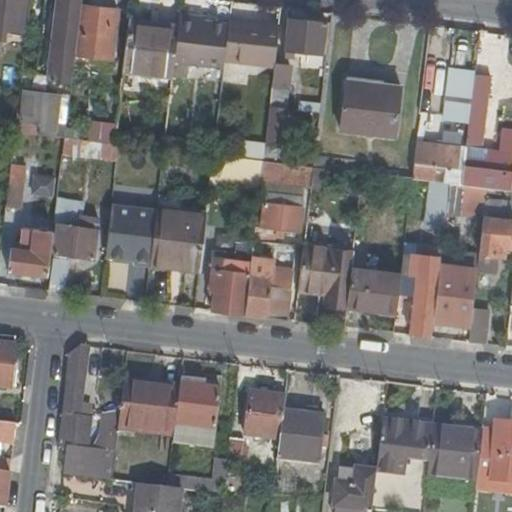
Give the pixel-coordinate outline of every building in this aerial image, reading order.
[(0,0),(0,37),(5,38),(6,29),(22,31),(25,0),(0,0)] [(58,0),(49,80),(72,83),(75,52),(81,3),(81,0),(58,0)] [(119,7),(81,3),(75,52),(82,52),(80,66),(111,70),(119,7)] [(198,16),(180,13),(178,30),(175,55),(174,60),(187,61),(225,66),(226,58),(230,24),(197,20),(198,16)] [(280,25),(231,19),(230,24),(226,58),(276,63),(276,62),(276,61),(280,25)] [(288,23),(285,48),(323,53),(327,22),(305,19),(304,24),(288,23)] [(123,68),(173,74),(173,72),(174,60),(175,55),(178,30),(149,26),(149,22),(129,20),(123,68)] [(187,61),(174,60),(173,72),(185,74),(187,61)] [(290,64),(276,62),(276,63),(266,143),(264,160),(284,162),(286,145),(281,143),(290,64)] [(476,71),(451,68),(445,119),(470,122),(475,74),(476,71)] [(490,76),(475,74),(470,122),(467,147),(462,183),(487,186),(511,189),(511,154),(481,150),(490,76)] [(347,78),(341,128),(395,135),(401,84),(347,78)] [(32,122),(31,131),(65,135),(67,124),(57,122),(58,111),(59,110),(61,94),(24,90),(20,120),(32,122)] [(428,117),(420,116),(417,141),(425,142),(428,117)] [(93,139),(114,142),(116,125),(95,122),(93,139)] [(164,146),(165,135),(146,133),(144,145),(154,146),(164,148),(164,146)] [(63,150),(117,157),(119,142),(114,142),(93,139),(65,135),(63,150)] [(187,138),(165,135),(164,146),(186,148),(187,138)] [(264,160),(266,143),(244,141),(242,157),(264,160)] [(446,166),(445,181),(450,182),(462,183),(467,147),(425,142),(417,141),(413,176),(413,177),(434,180),(436,165),(446,166)] [(149,186),(160,187),(164,148),(154,146),(149,186)] [(186,159),(213,162),(214,154),(187,150),(186,159)] [(313,165),(314,156),(297,154),(296,163),(313,165)] [(325,155),(315,154),(314,156),(313,165),(324,167),(325,155)] [(242,157),(241,157),(238,177),(262,179),(262,177),(264,160),(242,157)] [(262,177),(311,183),(312,179),(313,165),(296,163),(284,162),(264,160),(262,177)] [(26,166),(11,164),(3,232),(17,234),(26,166)] [(324,167),(313,165),(312,179),(311,183),(311,185),(323,187),(326,167),(324,167)] [(462,183),(450,182),(446,210),(484,215),(486,198),(487,186),(462,183)] [(297,198),(280,196),(279,204),(296,206),(297,198)] [(511,246),(511,219),(505,219),(507,200),(486,198),(484,215),(479,257),(478,270),(497,272),(498,255),(504,255),(505,245),(511,246)] [(264,202),(261,226),(277,228),(300,231),(303,206),(296,206),(279,204),(264,202)] [(121,204),(119,218),(131,219),(132,205),(121,204)] [(150,221),(156,222),(157,209),(157,208),(132,205),(131,219),(119,218),(116,247),(127,248),(127,254),(136,255),(137,249),(146,250),(150,221)] [(207,215),(157,209),(156,222),(151,263),(201,269),(207,215)] [(60,224),(52,290),(66,292),(71,256),(94,259),(98,229),(97,229),(98,218),(82,216),(81,227),(60,224)] [(261,226),(256,226),(255,239),(276,241),(277,228),(261,226)] [(10,270),(48,275),(53,232),(25,229),(22,250),(13,249),(10,270)] [(347,306),(396,313),(399,295),(401,276),(367,271),(371,241),(355,239),(354,251),(347,306)] [(354,251),(304,245),(299,288),(328,291),(326,304),(347,306),(354,251)] [(422,255),(404,254),(401,276),(399,295),(415,297),(410,334),(431,336),(433,322),(434,317),(440,267),(441,252),(442,247),(423,245),(422,255)] [(479,257),(441,252),(440,267),(478,272),(478,270),(479,257)] [(215,256),(208,310),(245,314),(251,272),(252,260),(215,256)] [(136,263),(131,300),(138,301),(146,302),(151,264),(136,263)] [(478,272),(440,267),(434,317),(472,321),(473,307),(478,272)] [(270,275),(251,272),(245,314),(282,319),(288,319),(294,271),(271,268),(270,275)] [(347,306),(347,311),(396,318),(396,313),(347,306)] [(489,309),(473,307),(472,321),(471,326),(469,341),(485,343),(489,309)] [(434,317),(433,322),(471,326),(472,321),(434,317)] [(0,387),(10,389),(16,337),(0,334),(0,387)] [(80,416),(88,345),(83,345),(71,355),(60,446),(70,447),(67,474),(112,480),(115,452),(99,450),(87,449),(90,417),(80,416)] [(221,382),(181,377),(179,389),(174,431),(173,441),(214,446),(221,382)] [(119,424),(174,431),(179,389),(158,386),(157,390),(124,385),(120,415),(119,424)] [(245,435),(280,440),(284,410),(285,402),(286,397),(250,393),(245,435)] [(284,410),(312,413),(312,405),(285,402),(284,410)] [(312,413),(284,410),(280,440),(278,459),(318,463),(320,448),(325,448),(328,422),(324,421),(324,414),(312,413)] [(120,415),(103,413),(99,450),(115,452),(119,424),(120,415)] [(433,428),(411,425),(410,429),(402,428),(402,423),(383,421),(378,470),(405,474),(408,456),(429,459),(433,428)] [(511,423),(495,421),(494,430),(494,435),(482,433),(482,434),(477,478),(511,482),(511,423)] [(17,424),(0,422),(0,470),(10,472),(11,472),(13,461),(0,459),(0,443),(15,445),(17,424)] [(482,434),(433,428),(429,459),(427,474),(477,480),(477,478),(482,434)] [(245,440),(230,439),(227,461),(227,464),(242,466),(245,440)] [(211,480),(169,475),(168,486),(224,493),(227,464),(227,461),(213,460),(211,480)] [(372,511),(377,472),(341,468),(334,511),(372,511)] [(0,506),(6,508),(10,472),(0,470),(0,506)] [(511,482),(477,478),(477,480),(476,489),(511,493),(511,482)] [(179,511),(182,490),(138,485),(135,511),(179,511)]
